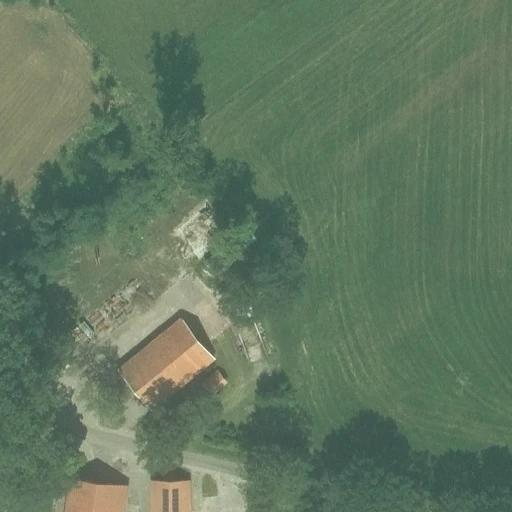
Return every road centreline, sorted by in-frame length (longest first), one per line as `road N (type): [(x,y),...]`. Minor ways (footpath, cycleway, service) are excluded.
road 1 (unclassified): [(414,511),(97,438),(65,419)]
road 2 (unclassified): [(65,419),(0,307)]
